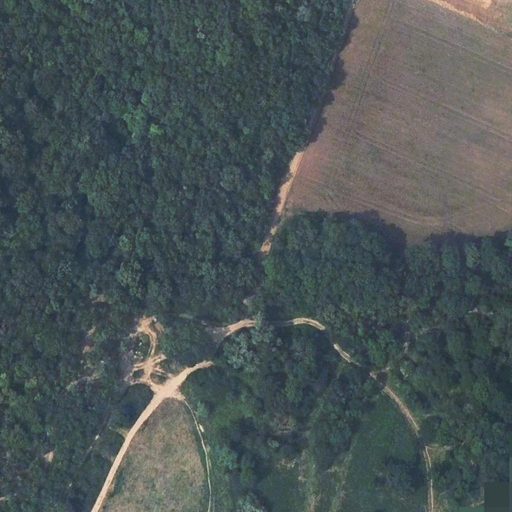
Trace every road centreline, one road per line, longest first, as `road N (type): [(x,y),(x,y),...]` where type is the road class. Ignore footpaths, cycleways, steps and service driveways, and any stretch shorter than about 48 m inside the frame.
road 1 (track): [(352,0),(233,326)]
road 2 (track): [(233,326),(309,320),(324,329),(410,419),(426,456),(429,511)]
road 3 (track): [(48,511),(122,382),(131,333),(166,313),(233,326)]
road 4 (track): [(233,326),(131,432),(93,511)]
road 5 (track): [(331,511),(364,408),(406,326)]
